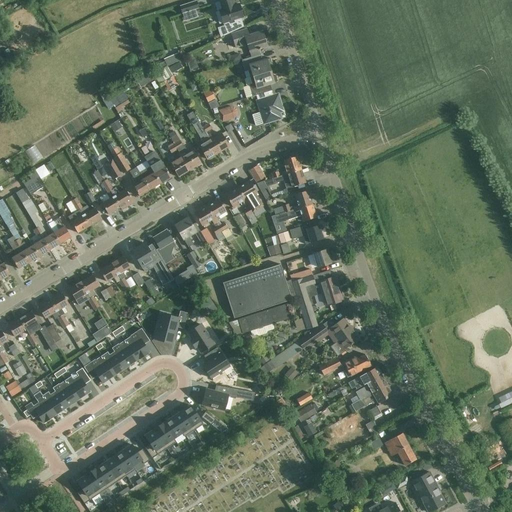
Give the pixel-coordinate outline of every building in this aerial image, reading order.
[(227,0),(220,2),(215,4),(218,11),(219,11),(223,23),(224,26),(217,28),(221,37),(244,26),(241,18),(243,17),(239,4),(234,6),(231,0),(227,0)] [(193,2),(180,6),(185,21),(197,17),(195,8),(193,2)] [(251,57),(260,54),(259,50),(261,50),(260,49),(267,47),(262,32),(248,36),(246,30),(232,34),(224,37),(225,41),(229,40),(232,49),(236,48),(247,45),(251,57)] [(244,72),(246,79),(270,71),(268,65),(272,64),(270,59),(263,61),(260,54),(251,57),(233,63),(234,65),(242,63),(245,72),(244,72)] [(167,66),(153,75),(161,88),(165,85),(169,91),(178,85),(175,80),(173,76),(167,66)] [(246,98),(253,96),(256,96),(272,91),(270,84),(277,82),(276,76),(272,77),(270,71),(246,79),(245,79),(247,86),(243,88),(246,98)] [(148,72),(135,79),(141,88),(153,81),(148,72)] [(126,85),(121,88),(123,92),(124,93),(129,90),(126,85)] [(272,91),(256,96),(257,99),(262,114),(264,123),(268,122),(280,118),(279,114),(279,112),(282,111),(279,101),(279,100),(276,101),(275,96),(274,96),(272,91)] [(116,110),(129,102),(124,93),(123,92),(116,96),(113,92),(108,95),(116,110)] [(205,105),(207,110),(215,106),(213,101),(205,105)] [(118,120),(130,111),(127,106),(115,115),(118,120)] [(230,106),(218,110),(222,122),(234,118),(237,117),(238,114),(238,111),(236,108),(234,107),(231,107),(230,106)] [(199,147),(202,151),(207,160),(218,153),(207,135),(206,132),(202,127),(195,114),(194,114),(197,118),(191,121),(197,131),(205,143),(199,147)] [(103,120),(92,127),(94,129),(105,123),(103,120)] [(118,121),(111,125),(115,132),(122,128),(118,121)] [(212,129),(209,124),(208,123),(202,127),(206,132),(212,129)] [(221,134),(217,137),(213,139),(210,134),(207,135),(218,153),(229,147),(221,134)] [(144,135),(139,137),(145,147),(149,145),(144,135)] [(200,164),(195,155),(192,151),(184,156),(182,151),(180,147),(183,146),(180,140),(174,144),(177,149),(179,152),(190,170),(200,164)] [(168,148),(171,153),(177,149),(174,144),(168,148)] [(68,162),(83,152),(78,145),(64,155),(68,162)] [(130,169),(120,153),(117,147),(110,152),(124,173),(130,169)] [(179,177),(190,170),(179,152),(177,154),(179,159),(171,164),(179,177)] [(96,156),(91,159),(97,170),(102,167),(96,156)] [(171,179),(170,177),(158,156),(147,162),(154,173),(153,173),(160,183),(165,180),(166,182),(171,179)] [(271,172),(274,178),(301,169),(297,156),(283,161),(287,172),(278,174),(277,170),(271,172)] [(134,158),(132,159),(135,164),(137,168),(150,190),(160,183),(153,173),(146,177),(134,158)] [(121,175),(112,160),(106,163),(115,178),(121,175)] [(50,162),(45,165),(48,172),(54,169),(50,162)] [(139,196),(150,190),(137,168),(130,172),(133,177),(132,178),(135,184),(132,186),(139,196)] [(257,183),(265,178),(262,173),(259,174),(256,168),(250,172),(257,183)] [(305,183),(301,170),(274,179),(275,184),(283,181),(286,189),(305,183)] [(104,181),(98,171),(94,174),(100,184),(101,183),(106,190),(107,193),(110,191),(104,181)] [(24,184),(31,195),(44,186),(38,176),(35,178),(33,175),(29,177),(32,180),(24,184)] [(107,179),(104,181),(110,191),(113,197),(120,208),(132,200),(125,190),(119,193),(116,188),(114,190),(107,179)] [(252,213),(253,213),(264,206),(249,181),(237,188),(252,213)] [(263,181),(257,183),(265,200),(272,197),(263,181)] [(66,183),(63,186),(69,194),(72,191),(66,183)] [(244,212),(247,217),(252,225),(258,221),(253,213),(252,213),(237,188),(225,195),(233,208),(243,203),(247,210),(244,212)] [(50,250),(60,244),(48,224),(47,225),(53,234),(48,237),(36,214),(39,212),(31,199),(30,200),(23,189),(16,193),(26,211),(32,221),(40,233),(43,240),(50,250)] [(275,215),(312,204),(307,191),(294,195),(297,205),(289,208),(288,205),(273,209),(275,215)] [(90,192),(84,195),(90,204),(95,200),(90,192)] [(108,215),(120,208),(113,197),(110,199),(107,194),(99,198),(103,203),(102,204),(108,215)] [(77,198),(73,200),(79,210),(89,226),(101,219),(95,208),(90,211),(87,206),(83,208),(77,198)] [(2,199),(0,200),(0,215),(7,227),(13,236),(13,237),(28,263),(39,256),(33,246),(28,249),(24,242),(22,244),(15,233),(17,232),(12,224),(13,223),(9,215),(11,214),(2,199)] [(226,224),(222,226),(217,218),(226,212),(219,199),(207,206),(227,240),(233,236),(226,224)] [(73,200),(70,202),(76,212),(79,210),(73,200)] [(316,218),(312,204),(275,215),(271,217),(274,225),(300,216),(302,222),(316,218)] [(213,231),(216,235),(220,242),(222,241),(225,247),(229,245),(226,240),(227,240),(207,206),(195,214),(203,226),(212,221),(217,229),(213,231)] [(76,219),(71,222),(78,233),(89,226),(79,210),(76,212),(73,214),(76,219)] [(234,217),(241,229),(246,226),(240,214),(234,217)] [(71,237),(65,229),(59,218),(48,224),(60,244),(71,237)] [(175,226),(180,234),(182,237),(182,236),(188,247),(193,244),(189,237),(196,233),(194,230),(194,229),(187,218),(175,226)] [(28,223),(35,236),(40,233),(32,221),(28,223)] [(305,226),(289,231),(292,240),(303,236),(305,245),(323,239),(319,225),(306,229),(305,226)] [(209,245),(215,242),(207,228),(200,232),(207,243),(209,245)] [(167,231),(154,239),(159,247),(159,248),(156,250),(165,265),(174,260),(171,255),(173,248),(176,247),(173,241),(172,239),(167,231)] [(207,243),(200,232),(200,231),(196,234),(200,240),(199,241),(202,246),(207,243)] [(7,240),(17,256),(12,259),(18,269),(28,263),(13,237),(7,240)] [(33,246),(39,256),(50,250),(43,240),(33,246)] [(145,244),(132,252),(135,257),(136,256),(137,259),(136,259),(144,273),(145,272),(145,271),(154,266),(158,272),(166,268),(151,244),(147,247),(145,244)] [(318,267),(321,266),(331,263),(326,250),(314,254),(318,267)] [(187,255),(195,269),(201,266),(193,251),(187,255)] [(277,251),(266,254),(269,264),(280,261),(277,251)] [(123,257),(111,264),(120,278),(124,275),(122,272),(130,268),(123,257)] [(186,259),(181,262),(187,271),(191,268),(186,259)] [(3,264),(0,266),(0,280),(10,274),(3,264)] [(99,271),(105,280),(106,282),(114,278),(117,283),(119,282),(125,292),(127,290),(121,280),(120,278),(111,264),(99,271)] [(280,265),(223,283),(234,318),(292,300),(291,298),(297,296),(292,283),(291,280),(286,282),(280,265)] [(144,283),(154,298),(175,284),(166,269),(144,283)] [(302,278),(313,275),(311,269),(301,272),(302,278)] [(133,277),(139,287),(144,283),(138,273),(133,277)] [(92,275),(81,282),(88,293),(91,298),(97,308),(99,311),(101,310),(94,297),(95,296),(92,291),(99,287),(92,275)] [(318,326),(311,306),(305,287),(316,284),(313,276),(292,283),(297,296),(304,318),(308,329),(318,326)] [(121,280),(127,290),(130,289),(124,278),(121,280)] [(311,297),(322,293),(339,288),(335,278),(316,284),(305,287),(311,306),(313,305),(311,297)] [(76,301),(88,293),(81,282),(69,289),(76,301)] [(111,287),(106,290),(111,298),(115,295),(111,287)] [(327,307),(334,304),(343,301),(339,288),(322,293),(327,307)] [(101,293),(105,301),(111,298),(106,290),(101,293)] [(205,293),(199,297),(201,301),(208,297),(205,293)] [(68,313),(65,307),(69,305),(62,294),(50,301),(66,327),(69,325),(63,316),(68,313)] [(88,300),(94,310),(97,308),(91,298),(88,300)] [(151,299),(147,303),(150,307),(155,303),(151,299)] [(63,328),(66,327),(50,301),(38,308),(45,319),(52,315),(56,320),(57,318),(63,328)] [(286,304),(228,323),(237,338),(238,338),(244,336),(242,332),(250,329),(252,335),(253,336),(256,335),(259,336),(266,334),(268,331),(273,330),(274,328),(273,323),(290,317),(286,304)] [(162,314),(155,339),(172,344),(177,327),(183,329),(188,313),(180,311),(178,318),(162,314)] [(29,335),(35,346),(39,344),(33,334),(34,333),(31,327),(38,323),(31,312),(19,319),(26,330),(29,335)] [(298,332),(308,329),(304,318),(294,321),(298,332)] [(14,337),(26,330),(19,319),(8,326),(14,337)] [(344,350),(350,345),(358,340),(344,320),(330,330),(339,342),(332,347),(338,357),(345,352),(344,350)] [(52,325),(46,329),(55,343),(61,340),(52,325)] [(80,341),(70,325),(66,327),(76,344),(80,341)] [(107,325),(92,335),(94,339),(96,341),(97,343),(112,333),(111,332),(107,325)] [(202,325),(189,333),(193,340),(191,341),(196,348),(197,347),(201,353),(214,344),(202,325)] [(264,366),(260,369),(264,375),(268,372),(275,367),(276,368),(327,332),(322,325),(298,342),(281,354),(271,361),(264,366)] [(44,326),(39,330),(49,346),(55,343),(46,329),(44,326)] [(141,329),(124,340),(137,360),(149,352),(144,344),(149,341),(141,329)] [(5,351),(1,345),(8,341),(1,331),(0,331),(0,356),(5,364),(8,362),(2,352),(5,351)] [(33,348),(35,346),(29,335),(27,337),(33,348)] [(94,339),(87,344),(88,346),(89,347),(97,343),(96,341),(94,339)] [(124,340),(113,348),(115,352),(126,368),(137,360),(124,340)] [(14,344),(9,348),(14,357),(19,353),(14,344)] [(207,362),(202,366),(210,379),(229,366),(217,348),(203,356),(207,362)] [(107,352),(101,356),(115,375),(126,368),(115,352),(110,355),(107,352)] [(25,355),(22,357),(27,366),(30,364),(25,355)] [(349,360),(340,365),(341,367),(347,378),(370,366),(364,355),(357,359),(356,356),(349,360)] [(101,356),(84,367),(92,379),(97,375),(103,383),(115,375),(101,356)] [(267,356),(260,360),(264,366),(271,361),(267,356)] [(325,364),(319,366),(323,376),(329,373),(341,367),(340,365),(337,358),(325,364)] [(14,369),(20,377),(27,373),(21,365),(14,369)] [(291,367),(285,375),(291,381),(298,373),(291,367)] [(366,384),(381,376),(376,368),(355,380),(357,384),(354,385),(357,390),(366,384)] [(71,376),(65,380),(78,400),(90,392),(85,384),(90,381),(82,369),(77,373),(79,376),(74,380),(71,376)] [(8,371),(3,375),(7,381),(12,378),(8,371)] [(381,376),(366,384),(367,386),(355,393),(360,400),(364,397),(368,395),(372,393),(386,385),(381,376)] [(18,385),(21,391),(35,382),(31,377),(18,385)] [(65,380),(54,388),(67,407),(78,400),(65,380)] [(11,397),(21,391),(18,385),(17,386),(15,382),(5,387),(11,397)] [(378,404),(384,401),(392,396),(386,385),(372,393),(378,404)] [(48,392),(43,395),(56,415),(67,407),(54,388),(53,388),(56,392),(51,395),(48,392)] [(232,388),(230,396),(242,398),(243,390),(232,388)] [(205,389),(201,404),(223,410),(227,394),(205,389)] [(31,403),(25,407),(27,410),(31,415),(33,418),(38,415),(43,423),(56,415),(43,395),(40,391),(33,395),(39,403),(33,407),(31,403)] [(372,403),(368,395),(364,397),(360,400),(364,407),(372,403)] [(511,399),(500,405),(502,409),(511,404),(511,399)] [(356,412),(364,407),(360,400),(351,405),(356,412)] [(190,405),(181,411),(194,430),(203,424),(190,405)] [(310,405),(295,414),(300,422),(315,413),(310,405)] [(377,406),(367,412),(372,419),(381,414),(377,406)] [(181,411),(172,417),(182,432),(185,436),(194,430),(181,411)] [(205,412),(201,417),(212,425),(216,420),(205,412)] [(172,417),(163,423),(173,438),(182,432),(172,417)] [(511,419),(509,421),(500,426),(511,446),(511,419)] [(163,423),(154,430),(167,448),(176,442),(173,438),(163,423)] [(310,423),(303,428),(306,433),(313,428),(310,423)] [(372,427),(366,431),(371,441),(378,438),(372,427)] [(154,430),(145,436),(150,444),(145,447),(152,458),(167,448),(154,430)] [(404,466),(407,464),(416,459),(402,433),(383,442),(390,456),(397,453),(404,466)] [(312,443),(317,448),(322,444),(318,438),(312,443)] [(379,438),(369,443),(373,450),(383,445),(379,438)] [(132,445),(122,451),(132,466),(141,460),(144,464),(150,460),(142,449),(137,452),(132,445)] [(122,451),(113,457),(126,476),(135,470),(132,466),(122,451)] [(113,457),(104,463),(117,482),(126,476),(113,457)] [(336,459),(333,465),(338,468),(341,462),(336,459)] [(104,463),(95,469),(108,488),(117,482),(104,463)] [(95,469),(87,475),(99,494),(108,488),(95,469)] [(437,485),(430,472),(412,481),(428,511),(445,503),(439,491),(437,491),(435,486),(437,485)] [(87,475),(77,481),(82,489),(77,493),(84,504),(99,494),(87,475)] [(399,511),(395,503),(377,511),(399,511)]
